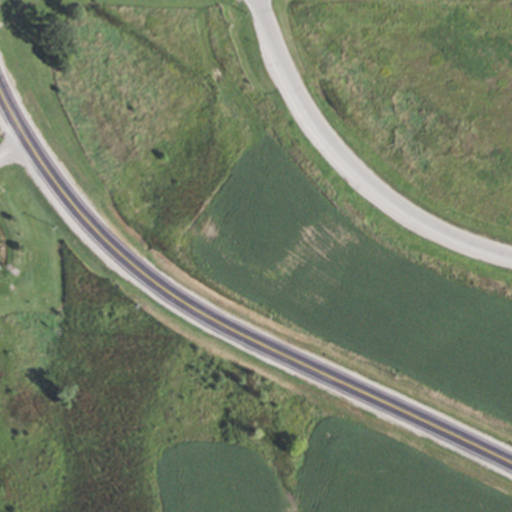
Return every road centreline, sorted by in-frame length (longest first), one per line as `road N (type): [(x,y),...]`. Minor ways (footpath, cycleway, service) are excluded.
road 1 (secondary): [(511,462),(238,335),(149,278),(59,187),(0,92)]
road 2 (motorway): [(258,0),(326,131),(397,203),(478,251),(511,259)]
